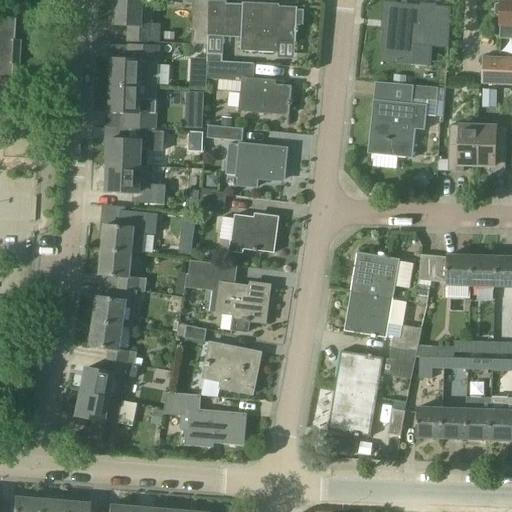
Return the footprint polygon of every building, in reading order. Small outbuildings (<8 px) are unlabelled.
[(153,0),(114,0),(114,26),(128,26),(128,41),(152,41),(153,0)] [(296,41),(296,26),(304,27),(305,11),(297,11),(297,8),(259,6),(259,5),(242,4),(242,5),(227,4),(227,2),(209,1),(208,24),(208,36),(223,37),(241,38),(241,51),(277,53),(278,41),(296,41)] [(495,17),(501,20),(500,37),(511,37),(511,1),(501,1),(501,5),(496,7),(495,17)] [(432,47),(448,48),(451,8),(437,6),(437,5),(421,4),(421,7),(384,3),(381,31),(384,32),(381,62),(414,65),(415,45),(424,46),(425,29),(434,30),(432,47)] [(13,41),(15,19),(0,17),(0,86),(10,87),(11,83),(12,64),(19,65),(19,41),(13,41)] [(208,47),(208,36),(208,24),(192,24),(192,46),(208,47)] [(112,60),(111,86),(157,89),(158,63),(158,48),(129,47),(128,61),(112,60)] [(206,62),(209,62),(222,63),(222,53),(206,52),(206,62)] [(511,85),(511,58),(484,57),(483,84),(511,85)] [(218,92),(240,94),(238,112),(289,116),(291,87),(269,85),(270,81),(254,80),(255,65),(222,63),(209,62),(207,79),(219,80),(218,92)] [(157,89),(111,86),(109,113),(126,114),(126,127),(155,129),(156,114),(157,89)] [(438,88),(413,86),(412,100),(437,102),(438,88)] [(187,95),(189,128),(205,127),(203,94),(187,95)] [(427,107),(374,101),(368,154),(413,158),(416,130),(424,131),(427,107)] [(464,165),(478,165),(479,126),(450,125),(448,171),(464,172),(464,165)] [(286,151),(243,146),(244,129),(209,126),(208,139),(230,141),(226,175),(273,180),(274,169),(284,170),(286,151)] [(507,127),(479,126),(478,165),(490,166),(490,173),(506,173),(507,127)] [(108,141),(107,167),(140,170),(148,170),(148,152),(163,153),(163,143),(159,143),(160,134),(136,133),(136,142),(108,141)] [(140,170),(107,167),(105,192),(134,194),(133,204),(160,206),(161,187),(139,186),(140,170)] [(227,193),(202,190),(200,206),(225,209),(227,193)] [(243,249),(275,252),(279,217),(267,215),(266,219),(235,215),(231,251),(243,253),(243,249)] [(102,251),(131,253),(143,255),(146,235),(150,235),(153,219),(125,216),(124,228),(106,225),(102,251)] [(128,277),(131,253),(102,251),(99,275),(120,278),(118,289),(138,291),(146,292),(147,280),(128,277)] [(352,292),(394,299),(401,260),(359,253),(352,292)] [(419,281),(432,282),(435,256),(421,254),(419,281)] [(447,257),(435,256),(432,282),(446,283),(446,285),(471,286),(472,256),(455,255),(447,255),(447,257)] [(497,257),(472,256),(471,286),(496,287),(497,257)] [(511,257),(497,257),(496,287),(511,287),(511,257)] [(210,313),(233,316),(231,331),(249,333),(251,322),(267,324),(272,286),(258,284),(258,288),(236,285),(238,267),(191,261),(189,275),(205,278),(205,281),(214,283),(210,313)] [(98,298),(94,322),(123,326),(126,302),(136,303),(138,291),(118,289),(116,300),(98,298)] [(394,339),(392,349),(417,354),(422,330),(390,324),(394,299),(352,292),(345,331),(394,339)] [(0,311),(7,312),(16,312),(16,300),(0,299),(0,311)] [(119,351),(123,326),(94,322),(91,347),(109,350),(107,361),(127,364),(135,366),(137,354),(119,351)] [(204,342),(206,331),(186,327),(184,338),(204,342)] [(454,354),(469,354),(469,341),(455,340),(454,354)] [(479,341),(479,354),(493,355),(494,342),(479,341)] [(253,394),(261,353),(210,344),(204,379),(223,383),(222,388),(253,394)] [(342,350),(335,390),(378,397),(382,374),(397,376),(397,377),(412,380),(417,354),(392,349),(390,360),(384,359),(385,357),(342,350)] [(419,369),(434,370),(434,357),(420,357),(419,369)] [(459,358),(444,358),(444,370),(458,371),(459,358)] [(483,359),(469,358),(468,371),(483,372),(483,359)] [(507,360),(493,359),(493,372),(507,372),(507,360)] [(86,369),(82,393),(110,399),(115,375),(137,378),(139,367),(135,366),(127,364),(107,361),(106,371),(86,369)] [(371,436),(378,397),(335,390),(328,429),(371,436)] [(106,423),(110,399),(82,393),(77,418),(95,420),(92,441),(112,444),(115,424),(106,423)] [(246,416),(199,412),(200,396),(168,393),(164,413),(189,415),(187,444),(213,447),(213,442),(243,445),(246,416)] [(465,439),(489,440),(490,410),(492,410),(492,399),(467,398),(467,409),(466,409),(465,439)] [(511,398),(506,398),(506,399),(492,399),(492,410),(490,410),(489,440),(511,441),(511,398)] [(415,437),(440,438),(442,408),(417,407),(415,437)] [(442,408),(440,438),(465,439),(466,409),(442,408)] [(389,434),(401,437),(406,412),(393,409),(389,434)] [(37,511),(39,500),(14,498),(12,511),(37,511)] [(63,511),(64,503),(39,500),(37,511),(63,511)] [(88,511),(89,505),(64,503),(63,511),(88,511)]
